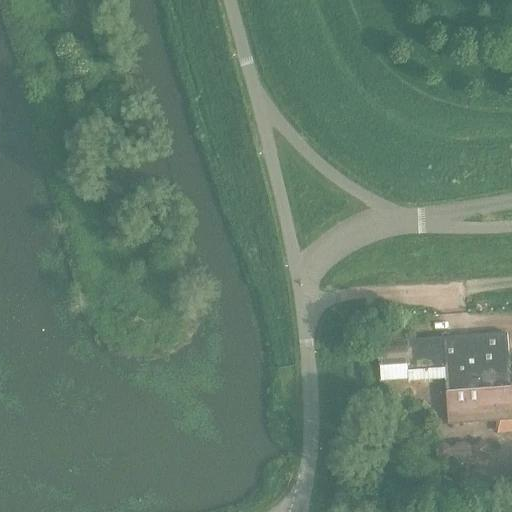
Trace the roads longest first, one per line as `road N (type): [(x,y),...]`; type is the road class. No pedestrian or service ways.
road 1 (unclassified): [(246,80),(274,125),(319,169),(383,212),(421,225)]
road 2 (unclassified): [(297,511),(312,413),(298,283)]
road 3 (unclassified): [(298,283),(246,80)]
road 4 (unclassified): [(298,283),(345,239),(378,225),(421,225)]
